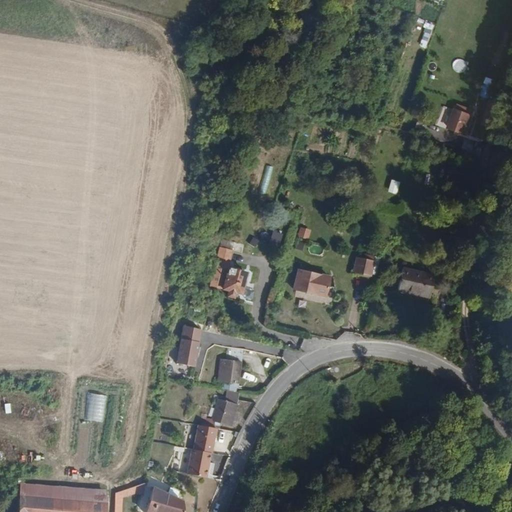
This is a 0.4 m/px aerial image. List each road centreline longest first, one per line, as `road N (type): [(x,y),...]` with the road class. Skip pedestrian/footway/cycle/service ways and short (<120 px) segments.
road 1 (track): [(69,0),(158,26),(176,57),(186,101),(183,166),(135,462),(110,491)]
road 2 (unclassified): [(511,436),(465,384),(434,364),(391,350),(333,353),(295,370),(273,394),(218,511)]
road 3 (unknown): [(262,262),(255,315),(262,334),(333,353)]
